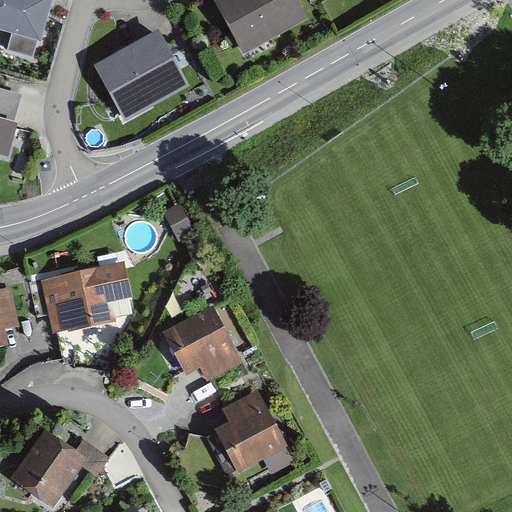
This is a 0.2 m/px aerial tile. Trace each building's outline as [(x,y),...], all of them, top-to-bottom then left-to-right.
[(48,0),(0,0),(0,30),(39,40),(48,0)] [(303,20),(292,0),(216,0),(212,2),(241,55),(303,20)] [(184,87),(155,35),(91,70),(120,122),(184,87)] [(21,97),(0,90),(0,157),(6,160),(21,97)] [(120,266),(44,281),(54,333),(130,319),(120,266)] [(11,289),(0,291),(0,349),(5,349),(0,325),(18,321),(11,289)] [(238,360),(212,311),(160,339),(180,375),(196,366),(203,379),(238,360)] [(286,448),(259,393),(220,413),(227,427),(210,435),(231,476),(286,448)] [(108,460),(84,443),(74,458),(47,439),(20,476),(37,488),(34,493),(50,505),(80,463),(97,476),(108,460)]
